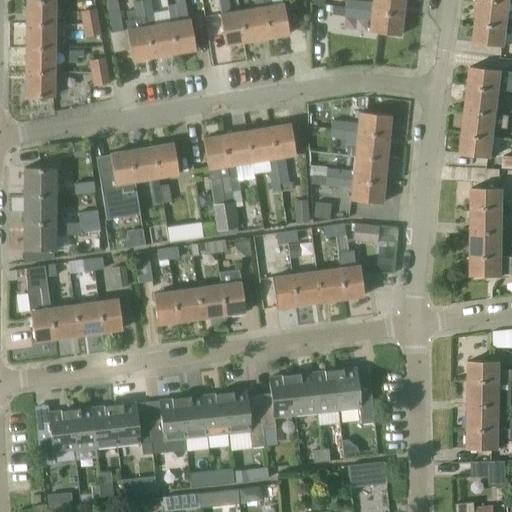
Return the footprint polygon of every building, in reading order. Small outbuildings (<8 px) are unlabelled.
[(27,0),(27,24),(54,25),(54,0),(27,0)] [(145,1),(154,57),(175,54),(170,23),(154,25),(150,0),(145,1)] [(170,23),(175,54),(196,50),(191,19),(187,20),(184,0),(174,0),(178,21),(170,23)] [(218,0),(227,46),(248,42),(242,11),(231,13),(228,0),(218,0)] [(242,11),(248,42),(268,39),(261,0),(252,0),(253,10),(242,11)] [(261,0),(268,39),(289,35),(284,4),(281,0),(261,0)] [(403,17),(405,0),(373,0),(373,3),(346,0),(345,10),(403,17)] [(478,0),(476,21),(506,25),(509,3),(482,0),(478,0)] [(126,21),(133,61),(154,57),(145,1),(133,3),(134,11),(126,12),(127,21),(126,21)] [(79,13),(82,25),(99,22),(96,10),(79,13)] [(401,37),(403,17),(345,10),(344,17),(371,21),(370,33),(401,37)] [(473,43),(504,47),(506,25),(476,21),(473,43)] [(82,25),(84,38),(101,35),(99,22),(82,25)] [(27,24),(26,48),(54,49),(54,25),(27,24)] [(26,72),(53,73),(54,49),(26,48),(26,72)] [(88,62),(91,75),(107,72),(105,59),(88,62)] [(511,91),(511,88),(511,71),(502,71),(471,67),(468,90),(499,93),(500,90),(511,91)] [(25,97),(53,98),(53,73),(26,72),(25,97)] [(91,75),(93,87),(109,85),(107,72),(91,75)] [(468,90),(466,111),(509,116),(497,114),(499,93),(468,90)] [(466,111),(464,133),(495,136),(496,128),(507,129),(509,116),(466,111)] [(389,136),(391,116),(360,113),(359,123),(331,121),(330,130),(389,136)] [(296,156),(290,125),(271,128),(280,185),(288,184),(284,158),(296,156)] [(280,185),(271,128),(247,132),(252,163),(267,161),(272,194),(281,192),(279,185),(280,185)] [(386,160),(389,136),(330,130),(329,138),(357,141),(355,157),(386,160)] [(234,202),(234,206),(242,204),(240,191),(236,166),(252,163),(247,132),(223,136),(232,193),(234,202)] [(461,155),(492,159),(493,148),(501,148),(502,139),(494,138),(495,136),(464,133),(461,155)] [(223,136),(203,139),(208,171),(209,171),(211,180),(211,182),(223,180),(225,194),(232,193),(223,136)] [(179,175),(173,143),(152,147),(157,178),(179,175)] [(152,147),(131,150),(136,182),(150,180),(154,206),(161,204),(159,187),(157,178),(152,147)] [(136,182),(131,150),(110,154),(113,176),(100,179),(106,220),(140,214),(135,182),(136,182)] [(384,184),(386,160),(355,157),(354,171),(327,169),(326,178),(384,184)] [(502,169),(511,169),(511,157),(502,157),(502,169)] [(25,168),(25,196),(55,196),(55,168),(25,168)] [(382,204),(384,184),(326,178),(325,186),(352,189),(351,201),(382,204)] [(73,184),(75,196),(95,193),(93,182),(73,184)] [(171,203),(168,185),(159,187),(161,204),(171,203)] [(472,188),(472,210),(502,210),(502,188),(472,188)] [(25,196),(25,223),(55,223),(55,196),(25,196)] [(238,228),(234,206),(234,202),(215,205),(212,205),(215,224),(216,232),(237,228),(238,228)] [(297,222),(308,221),(306,202),(294,204),(297,222)] [(472,210),(471,231),(501,232),(502,210),(472,210)] [(77,213),(78,223),(80,223),(98,221),(97,211),(77,213)] [(25,223),(25,251),(55,251),(55,236),(82,236),(81,234),(100,231),(98,221),(80,223),(78,223),(55,223),(25,223)] [(167,226),(169,240),(202,238),(201,223),(167,226)] [(344,224),(334,225),(336,237),(345,236),(344,224)] [(353,241),(376,244),(378,226),(355,224),(353,241)] [(336,237),(334,225),(323,227),(325,238),(336,237)] [(296,231),(286,232),(287,244),(298,242),(296,231)] [(471,231),(471,256),(501,257),(501,232),(471,231)] [(286,232),(276,233),(277,245),(287,244),(286,232)] [(215,242),(216,254),(226,252),(225,240),(215,242)] [(204,243),(206,255),(216,254),(215,242),(204,243)] [(177,247),(167,248),(168,260),(179,259),(177,247)] [(156,250),(158,262),(168,260),(167,248),(156,250)] [(336,268),(341,299),(364,296),(359,265),(355,265),(353,251),(337,254),(339,268),(336,268)] [(511,275),(511,256),(501,257),(471,256),(470,276),(501,276),(501,275),(511,275)] [(102,258),(92,259),(93,271),(103,270),(102,258)] [(92,259),(82,261),(83,272),(93,271),(92,259)] [(135,261),(138,284),(151,282),(148,260),(135,261)] [(55,265),(44,266),(46,278),(56,276),(55,265)] [(30,312),(34,343),(56,340),(51,308),(50,308),(46,278),(44,266),(25,269),(26,287),(30,293),(33,311),(30,312)] [(315,271),(319,302),(341,299),(336,268),(315,271)] [(219,273),(221,284),(241,282),(239,270),(234,271),(219,273)] [(294,274),(298,305),(319,302),(315,271),(294,274)] [(271,277),(276,309),(298,305),(294,274),(271,277)] [(221,284),(218,285),(223,316),(231,315),(231,317),(241,316),(241,313),(245,313),(241,282),(221,284)] [(197,288),(201,319),(223,316),(218,285),(197,288)] [(175,291),(180,322),(201,319),(197,288),(175,291)] [(153,294),(157,325),(180,322),(175,291),(153,294)] [(94,302),(99,334),(121,331),(117,299),(94,302)] [(73,305),(77,337),(99,334),(94,302),(73,305)] [(51,308),(56,340),(77,337),(73,305),(51,308)] [(511,329),(493,330),(493,347),(511,346),(511,329)] [(511,381),(511,371),(511,370),(500,370),(500,361),(469,361),(469,380),(511,381)] [(374,423),(369,377),(356,379),(355,369),(333,371),(338,411),(359,408),(361,425),(374,423)] [(333,371),(312,374),(316,413),(338,411),(333,371)] [(312,374),(290,376),(295,415),(316,413),(312,374)] [(257,395),(258,403),(259,403),(262,430),(274,429),(273,418),(295,415),(290,376),(268,378),(270,394),(257,395)] [(511,406),(511,392),(511,381),(469,380),(468,405),(499,406),(511,406)] [(247,404),(246,392),(223,394),(228,434),(247,431),(249,448),(263,447),(261,430),(262,430),(259,403),(258,403),(247,404)] [(202,397),(206,436),(228,434),(223,394),(202,397)] [(181,399),(185,438),(206,436),(202,397),(181,399)] [(148,420),(152,454),(164,453),(163,441),(185,438),(181,399),(158,401),(160,419),(148,420)] [(112,406),(117,446),(138,443),(140,455),(152,454),(148,420),(136,421),(135,404),(112,406)] [(499,427),(499,406),(468,405),(468,427),(499,427)] [(91,409),(95,448),(117,446),(112,406),(91,409)] [(91,409),(69,411),(74,450),(75,460),(96,458),(95,448),(91,409)] [(36,425),(40,466),(54,465),(53,453),(74,450),(69,411),(47,413),(48,423),(36,425)] [(467,449),(498,450),(498,439),(510,439),(510,441),(511,440),(511,427),(510,428),(499,427),(468,427),(467,449)] [(320,450),(321,463),(329,462),(328,449),(320,450)] [(312,451),(313,464),(321,463),(320,450),(312,451)] [(505,461),(471,462),(471,478),(488,477),(506,477),(505,461)] [(386,483),(383,462),(367,464),(369,484),(386,483)] [(210,471),(211,486),(233,484),(232,469),(210,471)] [(189,473),(190,488),(211,486),(210,471),(189,473)] [(99,485),(100,498),(113,497),(111,484),(99,485)] [(90,486),(92,499),(100,498),(99,485),(90,486)] [(238,489),(240,504),(262,501),(260,487),(238,489)] [(237,489),(198,494),(199,508),(239,504),(237,489)] [(493,511),(493,507),(474,509),(473,503),(456,505),(456,511),(493,511)]
